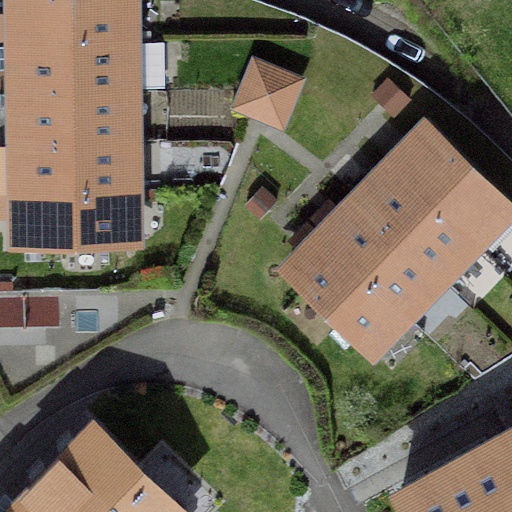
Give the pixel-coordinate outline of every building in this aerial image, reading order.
[(129,0),(14,0),(15,42),(130,40),(129,0)] [(15,68),(16,91),(131,90),(131,87),(155,86),(162,79),(161,42),(130,40),(15,42),(15,68)] [(255,107),(301,127),(323,78),(277,57),(255,107)] [(131,90),(16,91),(16,141),(131,139),(131,90)] [(510,205),(428,125),(392,162),(475,242),(510,205)] [(132,189),(131,139),(16,141),(17,176),(17,190),(132,189)] [(475,242),(392,162),(374,181),(358,197),(440,277),(475,242)] [(132,189),(17,190),(18,241),(133,239),(132,189)] [(440,277),(358,197),(333,222),(323,233),(406,313),(440,277)] [(288,269),(370,349),(406,313),(323,233),(288,269)] [(119,283),(0,280),(0,320),(118,323),(119,283)] [(94,428),(11,511),(179,511),(180,511),(94,428)] [(511,511),(511,432),(400,493),(410,511),(511,511)]
